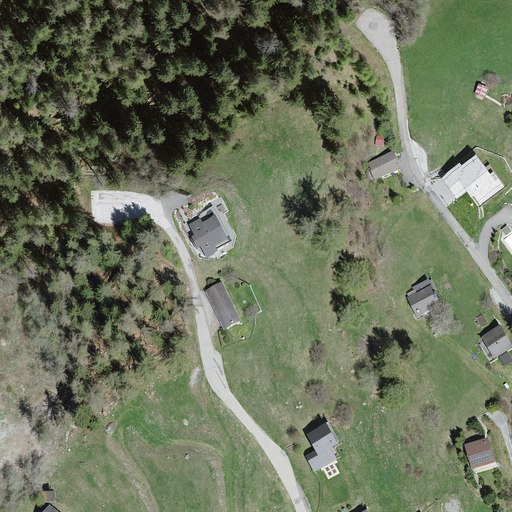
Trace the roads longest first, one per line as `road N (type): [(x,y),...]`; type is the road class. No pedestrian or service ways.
road 1 (residential): [(302,511),(276,457),(216,382),(195,287),(173,233),(152,212),(94,204)]
road 2 (residential): [(481,264),(411,168),(387,45),(369,20)]
